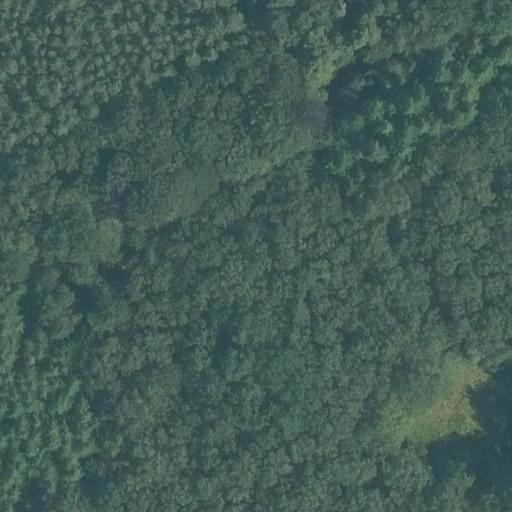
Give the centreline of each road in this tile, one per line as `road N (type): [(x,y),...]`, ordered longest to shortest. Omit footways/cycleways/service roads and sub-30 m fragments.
road 1 (track): [(0,250),(304,87)]
road 2 (track): [(304,87),(459,0)]
